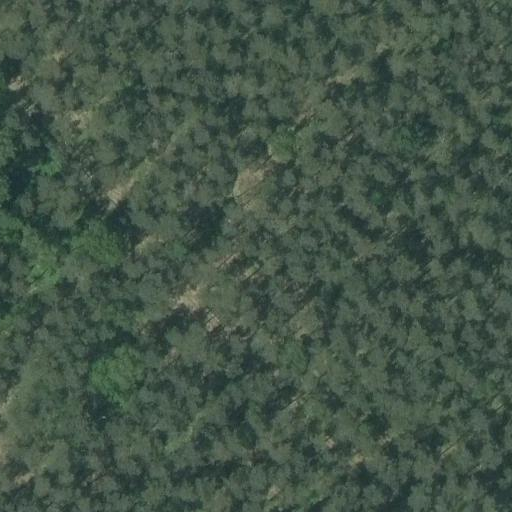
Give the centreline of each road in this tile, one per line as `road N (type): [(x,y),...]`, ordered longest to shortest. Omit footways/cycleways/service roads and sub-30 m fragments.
road 1 (track): [(0,376),(39,304),(121,253),(360,511)]
road 2 (track): [(0,118),(121,253)]
